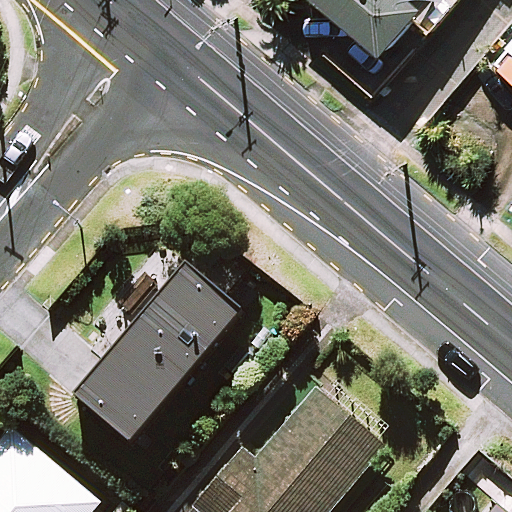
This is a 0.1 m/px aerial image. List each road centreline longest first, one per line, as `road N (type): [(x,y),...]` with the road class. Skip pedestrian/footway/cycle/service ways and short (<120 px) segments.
road 1 (tertiary): [(149,36),(511,339)]
road 2 (tertiary): [(0,212),(149,36)]
